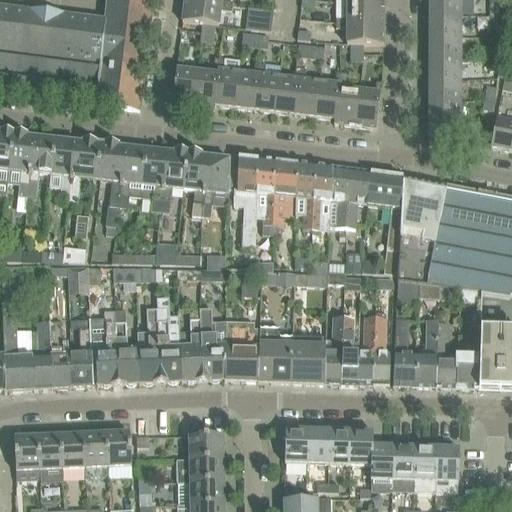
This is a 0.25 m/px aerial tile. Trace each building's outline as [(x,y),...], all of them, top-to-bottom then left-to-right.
[(108,0),(105,23),(52,16),(41,15),(0,9),(0,97),(139,115),(153,0),(108,0)] [(222,0),(185,0),(185,5),(233,10),(234,4),(222,2),(222,0)] [(429,0),(429,19),(461,19),(461,0),(429,0)] [(490,0),(491,20),(499,20),(498,0),(490,0)] [(302,2),(301,11),(314,12),(315,4),(302,2)] [(202,27),(214,29),(219,29),(221,13),(232,14),(233,10),(185,5),(182,25),(202,27)] [(336,7),(336,27),(384,28),(384,7),(336,7)] [(429,19),(429,41),(461,41),(461,19),(429,19)] [(499,32),(499,20),(491,20),(491,32),(499,32)] [(258,34),(270,36),(271,36),(272,27),(260,25),(258,34)] [(202,27),(201,36),(213,37),(214,29),(202,27)] [(347,48),(350,48),(363,48),(383,48),(384,28),(336,27),(336,32),(347,32),(347,48)] [(311,36),(298,34),(297,43),(310,45),(311,36)] [(212,46),(213,37),(201,36),(200,45),(212,46)] [(250,51),(252,38),(243,37),(241,50),(250,51)] [(252,38),(250,51),(259,52),(260,39),(252,38)] [(268,53),(269,45),(269,40),(260,39),(259,52),(268,53)] [(429,41),(429,63),(461,63),(461,41),(429,41)] [(296,61),(305,62),(306,50),(298,48),(296,61)] [(350,57),(363,57),(363,48),(350,48),(350,57)] [(306,50),(305,62),(313,64),(314,51),(306,50)] [(321,65),(323,52),(314,51),(313,64),(321,65)] [(491,51),(491,63),(499,63),(499,51),(491,51)] [(363,66),(363,57),(350,57),(350,66),(363,66)] [(198,75),(182,73),(184,62),(178,61),(173,105),(176,109),(193,111),(198,75)] [(213,77),(198,75),(193,111),(215,114),(221,62),(215,61),(213,77)] [(464,79),(489,78),(489,61),(464,62),(464,79)] [(221,62),(215,114),(215,109),(235,112),(239,76),(241,64),(221,62)] [(429,63),(429,85),(461,85),(461,63),(429,63)] [(499,75),(499,63),(491,63),(491,75),(499,75)] [(254,77),(239,76),(235,112),(255,114),(260,67),(256,66),(254,77)] [(260,67),(255,114),(275,117),(279,81),(280,69),(260,67)] [(295,82),(279,81),(275,117),(295,119),(300,72),(296,71),(295,82)] [(295,119),(315,121),(319,85),(305,84),(306,72),(300,72),(295,119)] [(335,87),(319,85),(315,121),(334,124),(341,77),(336,76),(335,87)] [(334,128),(355,131),(360,94),(345,92),(347,77),(341,77),(334,124),(335,124),(334,128)] [(511,93),(511,85),(504,84),(502,92),(511,93)] [(375,96),(360,94),(355,131),(372,133),(377,129),(382,86),(376,85),(375,96)] [(429,85),(429,106),(461,106),(461,85),(429,85)] [(488,90),(486,102),(494,103),(496,91),(488,90)] [(492,115),(494,103),(486,102),(484,113),(492,115)] [(429,106),(429,128),(461,128),(461,106),(429,106)] [(511,122),(497,120),(491,151),(511,155),(511,153),(511,122)] [(461,150),(461,128),(429,128),(429,150),(461,150)] [(0,136),(0,198),(7,199),(9,187),(14,136),(0,135),(0,136)] [(18,201),(28,202),(35,140),(27,139),(27,138),(14,136),(9,187),(20,189),(18,201)] [(39,177),(52,178),(56,143),(35,140),(28,202),(37,203),(39,177)] [(478,141),(476,152),(484,154),(486,143),(478,141)] [(76,145),(56,143),(52,178),(51,191),(61,193),(60,206),(70,207),(76,145)] [(83,146),(76,145),(70,207),(78,208),(81,182),(94,183),(100,184),(104,146),(83,144),(83,146)] [(119,148),(104,146),(100,184),(113,186),(110,211),(108,211),(105,230),(117,232),(119,212),(126,150),(119,150),(119,148)] [(146,153),(126,150),(119,212),(129,213),(130,202),(141,203),(146,153)] [(152,216),(162,217),(168,155),(146,153),(141,203),(153,204),(152,216)] [(174,156),(168,155),(162,217),(170,218),(173,193),(185,194),(189,156),(175,154),(174,156)] [(193,221),(204,222),(209,160),(201,159),(201,157),(189,156),(185,194),(196,196),(193,221)] [(209,160),(204,222),(212,223),(214,209),(227,211),(229,200),(229,193),(230,162),(209,160)] [(230,162),(229,193),(234,193),(233,211),(244,212),(244,250),(256,250),(256,224),(257,163),(239,161),(239,163),(230,162)] [(257,163),(256,224),(264,224),(263,240),(274,240),(275,165),(257,163)] [(274,242),(282,243),(283,201),(296,202),(297,168),(275,165),(274,240),(274,242)] [(303,234),(312,234),(314,170),(297,168),(296,202),(304,203),(303,234)] [(329,206),(329,204),(330,171),(314,170),(312,234),(321,235),(322,205),(329,206)] [(345,231),(351,174),(330,171),(329,204),(329,206),(329,232),(345,232),(345,231)] [(359,208),(367,209),(371,177),(351,174),(345,231),(350,231),(356,232),(359,208)] [(399,279),(401,214),(402,181),(371,177),(367,209),(391,212),(386,253),(385,279),(399,279)] [(445,189),(402,181),(401,214),(399,279),(399,286),(419,289),(427,290),(437,235),(445,189)] [(511,290),(511,201),(445,189),(437,235),(427,290),(439,291),(449,293),(461,294),(482,297),(511,300),(511,298),(511,290)] [(86,243),(88,219),(76,218),(74,242),(86,243)] [(65,255),(64,265),(84,266),(85,253),(66,251),(65,255)] [(0,264),(23,264),(24,254),(1,254),(0,264)] [(24,254),(23,264),(41,265),(42,255),(24,254)] [(42,255),(41,265),(64,265),(65,255),(42,255)] [(113,267),(134,267),(135,257),(114,257),(113,267)] [(135,257),(134,267),(157,268),(158,258),(135,257)] [(179,258),(178,268),(201,269),(201,259),(179,258)] [(310,261),(296,260),(295,272),(310,273),(310,264),(310,261)] [(217,261),(216,275),(225,275),(226,261),(217,261)] [(310,278),(327,279),(327,276),(327,267),(327,265),(310,264),(310,273),(310,278)] [(256,278),(259,278),(273,278),(273,272),(274,267),(256,266),(256,278)] [(345,266),(345,268),(345,277),(361,278),(362,266),(345,266)] [(327,267),(327,276),(345,277),(345,268),(327,267)] [(49,279),(69,280),(69,272),(49,271),(49,279)] [(89,272),(69,272),(69,280),(70,300),(90,299),(90,286),(89,272)] [(113,273),(89,272),(90,286),(113,286),(113,273)] [(136,273),(113,273),(113,286),(137,287),(136,273)] [(157,274),(136,273),(137,287),(157,287),(157,274)] [(201,285),(201,275),(178,274),(178,284),(201,285)] [(216,275),(201,275),(201,285),(225,285),(225,275),(216,275)] [(327,276),(327,279),(327,289),(344,289),(345,281),(345,277),(327,276)] [(31,303),(30,279),(30,277),(1,277),(2,304),(31,303)] [(259,289),(275,289),(276,278),(273,278),(259,278),(259,289)] [(292,290),(292,278),(276,278),(275,289),(292,290)] [(292,278),(292,290),(306,290),(306,278),(292,278)] [(362,294),(362,291),(363,282),(345,281),(344,289),(344,294),(360,295),(362,294)] [(363,282),(362,291),(370,291),(371,282),(363,282)] [(378,282),(377,292),(393,292),(393,288),(391,282),(378,282)] [(418,309),(418,303),(419,289),(399,286),(397,308),(418,309)] [(439,291),(427,290),(419,289),(418,303),(439,304),(439,291)] [(439,291),(439,304),(449,304),(449,293),(439,291)] [(482,307),(482,297),(461,294),(460,307),(482,307)] [(158,312),(158,329),(160,386),(169,386),(171,388),(176,387),(178,385),(181,385),(179,335),(179,327),(169,327),(168,301),(157,301),(158,312)] [(138,355),(139,387),(144,387),(146,389),(151,389),(154,386),(160,386),(158,329),(158,312),(148,312),(148,337),(138,337),(138,355)] [(199,313),(202,384),(208,384),(211,384),(214,386),(218,385),(221,384),(224,384),(224,385),(226,385),(227,325),(212,325),(212,312),(199,313)] [(179,335),(181,385),(184,385),(185,385),(186,385),(189,387),(193,387),(196,384),(202,384),(199,313),(190,313),(190,335),(179,335)] [(90,326),(91,333),(93,391),(99,390),(99,389),(102,389),(104,391),(109,391),(111,389),(117,388),(115,330),(114,315),(104,316),(105,322),(90,322),(90,326)] [(128,356),(126,330),(126,315),(114,315),(115,330),(117,388),(124,388),(126,388),(129,390),(134,390),(134,389),(136,387),(139,387),(138,355),(128,356)] [(4,360),(5,395),(33,394),(32,363),(19,363),(17,335),(16,317),(2,317),(4,360)] [(358,357),(357,390),(373,390),(375,327),(376,317),(370,317),(370,323),(365,323),(364,357),(358,357)] [(375,327),(373,390),(390,391),(391,358),(385,357),(386,318),(376,317),(375,327)] [(325,344),(325,355),(326,355),(325,389),(342,389),(344,322),(338,322),(333,321),(333,344),(325,344)] [(344,322),(342,389),(355,390),(356,390),(357,390),(358,357),(358,347),(353,347),(354,322),(348,322),(344,322)] [(411,391),(416,391),(417,357),(407,356),(407,324),(396,324),(393,391),(399,391),(411,391)] [(227,325),(226,385),(257,386),(258,334),(253,334),(253,326),(236,325),(228,325),(227,325)] [(417,357),(416,391),(436,392),(438,329),(438,326),(426,325),(425,357),(417,357)] [(81,360),(69,361),(70,392),(93,391),(91,333),(90,326),(79,327),(81,360)] [(33,394),(52,393),(51,328),(38,329),(38,334),(32,334),(33,363),(32,363),(33,394)] [(57,328),(51,328),(52,393),(70,392),(69,361),(64,361),(63,328),(57,328)] [(436,392),(455,393),(456,359),(447,359),(449,329),(438,329),(436,392)] [(480,352),(480,339),(481,331),(470,330),(469,360),(456,359),(455,393),(479,394),(480,352)] [(279,333),(258,332),(258,334),(257,386),(258,386),(291,387),(291,340),(279,340),(279,333)] [(511,340),(480,339),(480,352),(479,394),(511,394),(511,340)] [(292,388),(325,389),(326,355),(325,355),(326,341),(291,340),(291,387),(292,387),(292,388)] [(307,467),(308,433),(286,432),(286,444),(286,446),(285,466),(307,467)] [(329,468),(330,433),(317,433),(315,433),(308,433),(307,467),(329,468)] [(350,468),(351,434),(336,434),(330,433),(329,468),(350,468)] [(372,469),(373,435),(351,434),(350,468),(372,469)] [(130,435),(106,437),(108,471),(109,479),(132,478),(132,470),(130,441),(130,435)] [(393,496),(394,449),(373,449),(374,435),(373,435),(372,469),(371,494),(374,495),(376,496),(378,497),(381,497),(385,497),(388,496),(391,495),(393,496)] [(106,437),(84,438),(85,472),(85,479),(88,483),(92,484),(96,484),(101,483),(104,482),(106,477),(106,471),(108,471),(106,437)] [(84,438),(61,439),(62,473),(85,472),(84,438)] [(61,439),(37,440),(40,486),(40,488),(63,487),(62,473),(61,439)] [(190,462),(224,462),(223,439),(189,440),(190,462)] [(37,440),(14,441),(17,487),(40,486),(37,440)] [(149,451),(149,440),(137,441),(137,451),(149,451)] [(414,496),(416,450),(394,449),(393,496),(414,496)] [(436,497),(437,451),(416,450),(414,496),(436,497)] [(458,497),(460,451),(437,451),(436,497),(458,497)] [(190,464),(177,464),(177,487),(224,486),(224,462),(190,462),(190,464)] [(138,477),(139,487),(151,487),(151,477),(138,477)] [(177,509),(225,508),(224,486),(177,487),(177,509)] [(151,487),(139,487),(139,498),(152,497),(151,487)] [(295,488),(284,488),(284,497),(295,497),(295,488)] [(317,497),(328,497),(328,488),(317,488),(317,497)] [(338,488),(328,488),(328,497),(339,497),(338,488)] [(371,502),(371,493),(360,493),(360,502),(371,502)] [(318,503),(284,503),(284,506),(284,507),(283,511),(330,511),(331,503),(318,503)]
